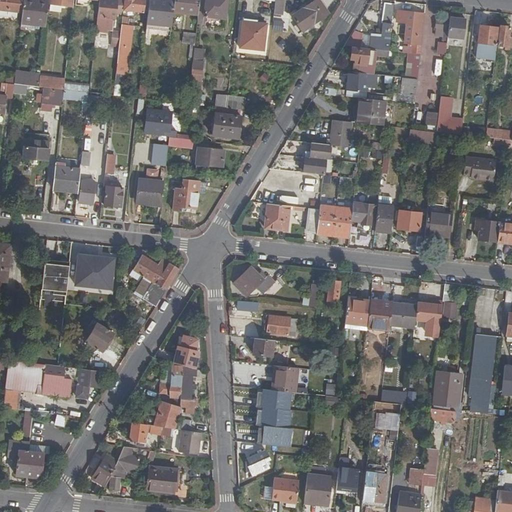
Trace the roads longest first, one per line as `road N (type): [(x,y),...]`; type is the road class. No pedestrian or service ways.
road 1 (tertiary): [(211,245),(49,504)]
road 2 (residential): [(511,277),(211,245)]
road 3 (tertiary): [(356,0),(211,245)]
road 4 (residential): [(225,511),(211,245)]
road 5 (residential): [(211,245),(0,223)]
